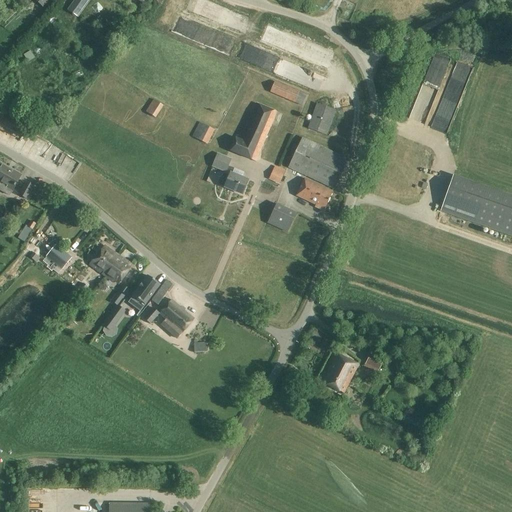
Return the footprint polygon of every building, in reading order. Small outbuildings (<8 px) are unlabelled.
[(43,10),(51,2),(49,0),(38,0),(36,3),(43,10)] [(78,18),(90,0),(75,0),(68,11),(78,18)] [(99,0),(95,0),(88,14),(104,23),(113,7),(99,0)] [(29,63),(35,59),(31,51),(24,55),(29,63)] [(306,95),(299,92),(275,81),(270,92),(294,103),(302,106),(306,95)] [(154,100),(147,112),(157,118),(164,107),(154,100)] [(241,139),(236,137),(229,152),(251,161),(256,160),(276,112),(255,103),(241,139)] [(327,136),(336,111),(317,104),(308,129),(327,136)] [(207,145),(215,130),(199,122),(192,137),(207,145)] [(334,190),(348,159),(303,138),(289,169),(334,190)] [(218,153),(212,167),(226,173),(232,159),(218,153)] [(0,190),(10,196),(12,191),(13,191),(22,175),(0,163),(0,190)] [(268,181),(279,186),(286,172),(275,167),(268,181)] [(242,195),(248,180),(243,178),(244,176),(234,171),(233,174),(231,173),(225,188),(242,195)] [(511,195),(453,175),(440,212),(511,236),(511,195)] [(316,205),(315,208),(324,212),(333,193),(304,179),(296,196),(316,205)] [(26,180),(19,193),(27,198),(35,185),(26,180)] [(288,233),(297,213),(277,204),(268,224),(288,233)] [(31,221),(28,227),(33,230),(37,225),(31,221)] [(51,250),(46,257),(62,270),(72,258),(56,245),(51,250)] [(110,270),(109,269),(119,256),(105,245),(90,265),(105,277),(110,270)] [(37,263),(41,258),(33,253),(30,257),(37,263)] [(133,266),(119,256),(109,269),(110,270),(105,277),(112,282),(114,280),(119,284),(133,266)] [(159,288),(147,279),(133,300),(145,308),(159,288)] [(158,306),(169,291),(171,292),(175,286),(166,280),(152,301),(158,306)] [(88,287),(83,284),(79,289),(84,293),(88,287)] [(123,285),(117,293),(120,296),(126,288),(123,285)] [(194,319),(172,300),(160,315),(166,320),(161,325),(177,339),(194,319)] [(104,326),(110,330),(125,311),(118,306),(104,326)] [(124,315),(133,321),(138,313),(129,307),(124,315)] [(150,325),(159,314),(152,308),(143,319),(150,325)] [(194,344),(195,353),(208,353),(207,344),(194,344)] [(243,352),(234,367),(241,372),(246,363),(256,369),(260,362),(243,352)] [(335,353),(321,382),(344,394),(359,365),(335,353)] [(384,360),(371,353),(365,364),(378,371),(384,360)] [(29,511),(42,511),(43,494),(30,493),(29,511)] [(150,511),(150,503),(109,503),(108,511),(150,511)]
